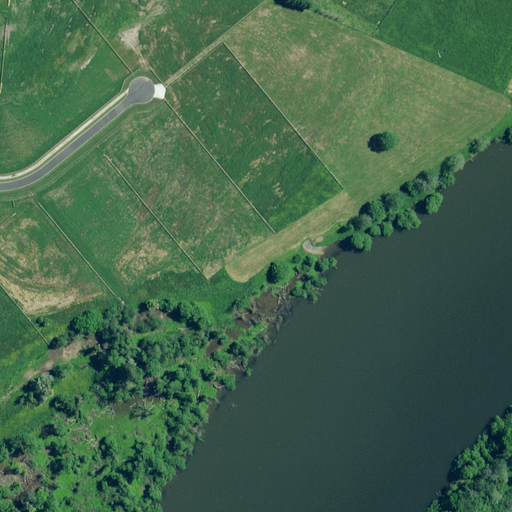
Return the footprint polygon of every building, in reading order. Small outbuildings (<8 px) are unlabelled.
[(65,24),(79,31),(85,20),(71,13),(65,24)] [(146,31),(130,19),(116,37),(127,46),(130,43),(135,47),(138,43),(140,45),(144,39),(142,37),(146,31)] [(79,31),(65,24),(58,20),(55,25),(62,29),(60,35),(73,42),(79,31)] [(73,42),(60,35),(54,46),(68,53),(73,42)] [(121,42),(113,36),(105,48),(102,46),(97,53),(109,62),(114,55),(112,54),(121,42)] [(52,52),(46,49),(42,57),(48,60),(52,52)] [(128,59),(120,53),(115,60),(123,66),(128,59)] [(64,70),(46,61),(41,72),(59,81),(64,70)] [(99,74),(95,80),(90,76),(86,82),(94,88),(99,83),(103,77),(99,74)] [(47,85),(42,82),(29,106),(35,109),(47,85)] [(69,118),(59,112),(55,120),(64,125),(69,118)] [(52,123),(39,117),(35,126),(47,132),(52,123)] [(337,123),(332,120),(325,130),(330,133),(337,123)] [(350,134),(340,127),(333,138),(342,145),(350,134)] [(195,249),(186,241),(183,245),(185,247),(165,267),(168,270),(173,266),(177,269),(190,256),(189,255),(195,249)] [(167,257),(161,251),(153,259),(160,265),(167,257)] [(202,265),(207,260),(203,256),(195,265),(200,270),(203,266),(202,265)]
